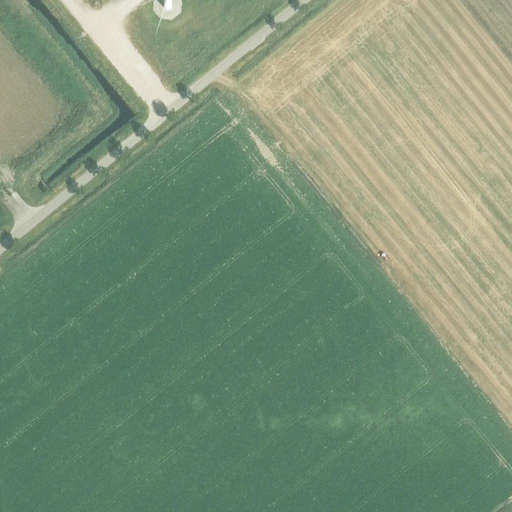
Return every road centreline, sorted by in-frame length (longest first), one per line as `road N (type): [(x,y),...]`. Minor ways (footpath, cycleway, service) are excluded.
road 1 (unclassified): [(0,257),(309,0)]
road 2 (track): [(171,115),(63,0)]
